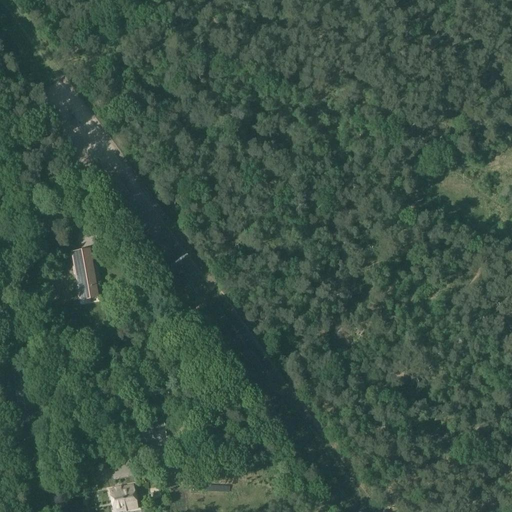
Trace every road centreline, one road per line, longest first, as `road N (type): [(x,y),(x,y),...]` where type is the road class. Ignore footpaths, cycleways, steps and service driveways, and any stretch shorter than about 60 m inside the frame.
road 1 (secondary): [(41,511),(0,227)]
road 2 (track): [(155,209),(1,0)]
